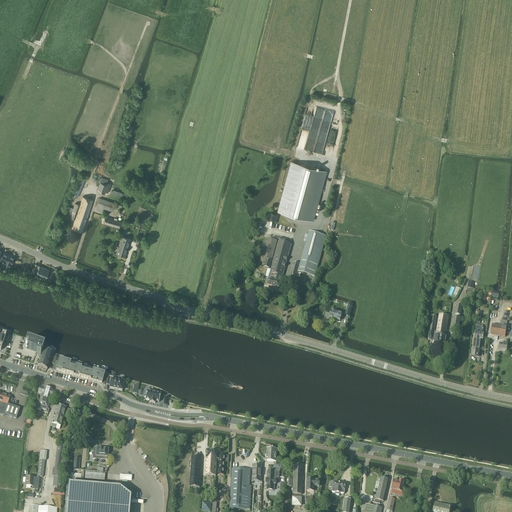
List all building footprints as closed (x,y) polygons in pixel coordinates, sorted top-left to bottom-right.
[(326,171),(292,162),(279,211),(313,221),(326,171)] [(72,195),(74,196),(73,199),(75,199),(76,197),(78,197),(85,179),(79,177),(72,195)] [(98,190),(108,193),(111,184),(107,183),(108,180),(101,177),(100,182),(101,183),(98,190)] [(72,214),(73,214),(71,218),(75,219),(72,228),(82,231),(93,200),(83,196),(80,205),(75,203),(74,208),(66,205),(65,208),(72,211),(72,214)] [(97,206),(112,211),(115,203),(100,198),(97,206)] [(105,217),(103,223),(119,228),(121,222),(117,220),(117,219),(114,218),(114,220),(105,217)] [(296,277),(297,272),(314,277),(325,237),(309,233),(300,265),(293,263),(290,276),(296,277)] [(116,254),(124,256),(130,239),(122,237),(116,254)] [(265,268),(269,269),(277,241),(268,239),(263,258),(262,258),(260,263),(266,264),(265,268)] [(291,245),(279,242),(268,280),(266,286),(279,290),(280,284),(282,277),(285,269),(291,245)] [(3,253),(0,259),(5,261),(3,266),(9,268),(11,263),(12,264),(14,257),(3,253)] [(33,271),(37,272),(36,275),(41,278),(42,277),(45,278),(49,270),(42,267),(35,265),(34,268),(33,271)] [(325,317),(329,319),(329,318),(339,321),(342,314),(331,311),(331,313),(327,311),(325,317)] [(436,333),(434,332),(436,318),(431,317),(428,334),(427,339),(428,340),(429,341),(431,341),(433,340),(433,338),(434,338),(433,347),(444,349),(446,337),(445,337),(448,316),(439,315),(436,333)] [(451,329),(458,330),(460,319),(453,318),(451,329)] [(491,335),(505,338),(506,327),(507,322),(501,321),(500,326),(492,325),(491,335)] [(471,358),(478,358),(480,340),(482,340),(483,334),(482,334),(482,329),(475,328),(475,333),(474,333),(471,358)] [(0,350),(1,351),(4,341),(7,342),(9,335),(0,332),(0,350)] [(24,349),(27,350),(30,351),(33,351),(33,352),(35,352),(35,353),(36,353),(36,355),(40,356),(41,354),(41,355),(41,354),(43,350),(42,350),(43,349),(44,347),(43,346),(41,346),(38,345),(36,344),(35,344),(33,343),(32,343),(30,342),(27,341),(26,341),(27,341),(26,343),(26,344),(25,346),(24,348),(24,349)] [(507,346),(508,341),(505,341),(505,345),(499,344),(499,350),(506,351),(506,350),(507,346)] [(37,367),(47,370),(47,369),(52,354),(52,353),(43,350),(41,354),(39,361),(41,361),(40,364),(38,364),(37,367)] [(53,370),(55,371),(61,372),(64,361),(59,359),(58,359),(58,362),(56,361),(53,370)] [(64,361),(61,372),(67,374),(70,362),(64,361)] [(70,362),(67,374),(73,375),(75,366),(70,364),(70,362)] [(75,366),(73,375),(78,377),(81,367),(75,366)] [(81,367),(78,377),(84,379),(87,369),(81,367)] [(87,369),(84,379),(90,380),(93,370),(92,370),(92,371),(87,369)] [(93,370),(90,380),(95,382),(98,372),(93,370)] [(98,372),(95,382),(101,384),(104,374),(98,372)] [(108,376),(106,385),(110,385),(109,388),(113,389),(117,390),(122,391),(123,383),(123,382),(123,379),(119,378),(118,382),(115,381),(113,381),(114,377),(108,376)] [(39,389),(38,393),(41,394),(40,398),(45,399),(48,389),(43,387),(43,389),(39,388),(39,389)] [(45,399),(44,402),(48,403),(50,397),(54,398),(55,392),(52,391),(52,390),(48,389),(45,399)] [(160,394),(146,391),(145,400),(149,401),(149,402),(155,404),(155,402),(158,402),(160,394)] [(0,393),(0,414),(3,416),(16,419),(19,409),(7,405),(10,397),(0,393)] [(34,404),(33,410),(37,411),(38,408),(45,411),(45,413),(48,414),(49,411),(48,409),(47,408),(48,407),(49,405),(48,404),(48,403),(44,402),(45,399),(40,398),(39,401),(38,402),(37,404),(38,405),(38,406),(34,404)] [(50,427),(55,428),(59,429),(60,426),(66,408),(56,405),(51,424),(50,427)] [(63,455),(64,445),(57,445),(53,477),(61,477),(63,455)] [(96,453),(93,452),(93,459),(95,459),(96,457),(103,457),(103,460),(107,460),(107,458),(108,450),(104,449),(100,449),(96,449),(96,453)] [(266,461),(267,461),(276,462),(276,450),(266,449),(266,455),(265,456),(265,458),(266,460),(266,461)] [(217,459),(217,457),(218,451),(206,450),(206,458),(207,459),(205,475),(215,476),(216,462),(216,459),(217,459)] [(37,477),(40,477),(42,461),(45,461),(46,452),(40,451),(37,477)] [(29,452),(27,465),(35,466),(37,453),(29,452)] [(219,457),(217,457),(217,459),(216,459),(216,462),(217,462),(217,461),(219,461),(218,475),(223,475),(224,462),(228,463),(228,456),(225,456),(225,455),(224,455),(219,455),(219,457)] [(191,458),(189,486),(199,487),(201,458),(191,458)] [(252,482),(261,482),(261,465),(253,465),(252,482)] [(293,472),(292,494),(302,495),(303,466),(290,465),(289,472),(290,472),(293,472)] [(231,508),(233,508),(249,509),(250,486),(246,486),(247,470),(235,469),(232,469),(230,507),(231,508)] [(266,482),(266,484),(267,484),(266,490),(267,490),(268,491),(269,491),(270,492),(271,492),(272,491),(273,491),(274,491),(274,484),(276,485),(276,480),(274,480),(274,478),(278,478),(279,473),(275,473),(275,472),(267,471),(267,472),(267,475),(267,479),(266,479),(266,480),(266,482)] [(85,473),(84,480),(104,481),(105,474),(85,473)] [(33,487),(32,489),(37,490),(38,479),(33,479),(34,477),(26,477),(25,486),(33,487)] [(307,478),(307,490),(314,490),(314,485),(319,485),(319,479),(314,479),(314,478),(307,478)] [(375,488),(378,489),(375,500),(372,499),(371,502),(380,504),(380,501),(383,502),(384,497),(388,480),(380,478),(379,483),(376,482),(375,488)] [(390,494),(395,495),(396,491),(401,493),(404,482),(403,482),(403,481),(401,480),(399,481),(399,482),(393,480),(391,490),(390,494)] [(335,494),(336,495),(339,495),(340,494),(344,494),(345,484),(333,482),(333,483),(331,482),(330,488),(332,488),(331,492),(335,493),(335,494)] [(128,511),(130,497),(119,488),(68,484),(66,502),(65,511),(128,511)] [(345,498),(342,511),(348,511),(350,499),(345,498)] [(386,511),(387,511),(386,511),(392,511),(394,499),(389,498),(386,511)] [(380,511),(382,508),(361,503),(360,508),(366,509),(364,511),(380,511)] [(432,511),(449,511),(450,506),(434,503),(432,511)]
